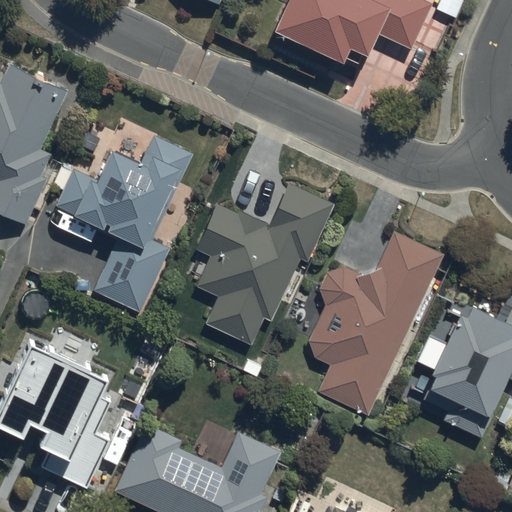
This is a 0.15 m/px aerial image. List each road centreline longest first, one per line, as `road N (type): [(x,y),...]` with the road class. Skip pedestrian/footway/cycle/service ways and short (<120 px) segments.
road 1 (residential): [(502,152),(458,167),(402,157),(66,0)]
road 2 (residential): [(502,152),(488,85),(511,10)]
